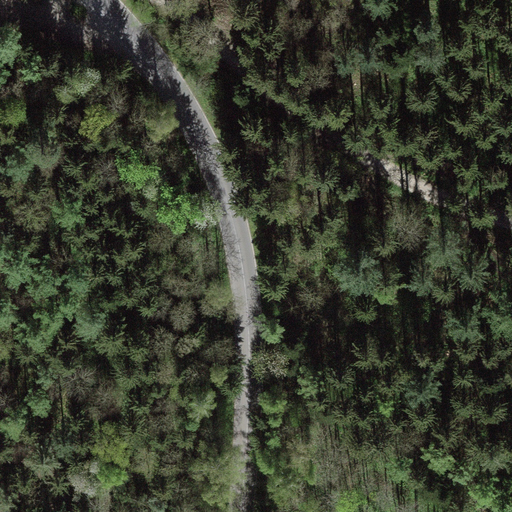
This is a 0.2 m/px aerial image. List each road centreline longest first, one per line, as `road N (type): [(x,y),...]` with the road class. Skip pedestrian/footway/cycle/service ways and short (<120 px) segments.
road 1 (tertiary): [(99,0),(143,47),(187,114),(235,231),(248,337),(240,511)]
road 2 (track): [(163,0),(325,132),(439,198),(511,222)]
